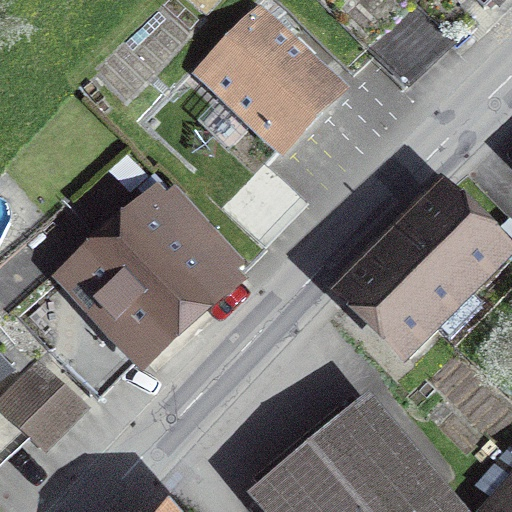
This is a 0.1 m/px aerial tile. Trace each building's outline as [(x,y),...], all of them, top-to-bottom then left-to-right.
[(493,0),(474,0),(483,9),(493,0)] [(368,49),(406,88),(453,42),(415,3),(368,49)] [(295,44),(290,49),(261,21),(205,78),(280,152),(336,95),(305,64),(311,59),(295,44)] [(256,243),(295,203),(260,169),(221,208),(256,243)] [(43,351),(89,397),(135,350),(143,358),(243,270),(180,199),(162,215),(156,209),(74,281),(93,301),(43,351)] [(499,256),(441,199),(345,295),(410,359),(437,332),(430,325),(499,256)] [(0,408),(39,449),(83,405),(37,360),(0,398),(0,408)] [(511,511),(511,489),(491,511),(451,511),(365,408),(258,498),(269,511),(511,511)]
